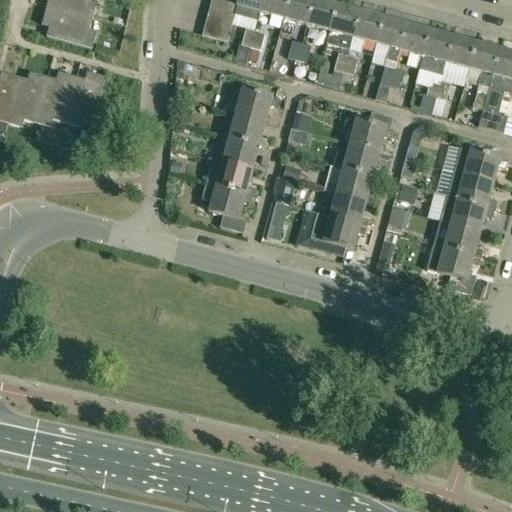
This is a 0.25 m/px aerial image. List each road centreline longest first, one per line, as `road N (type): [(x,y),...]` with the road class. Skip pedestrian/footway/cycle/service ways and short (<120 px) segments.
road 1 (unclassified): [(509,330),(470,329),(151,241)]
road 2 (primary): [(322,511),(0,437)]
road 3 (residential): [(151,241),(165,0)]
road 4 (unclassified): [(151,241),(65,221),(35,224),(12,237),(0,267)]
